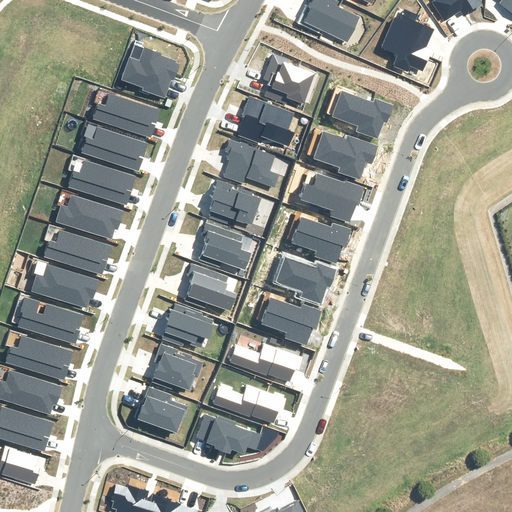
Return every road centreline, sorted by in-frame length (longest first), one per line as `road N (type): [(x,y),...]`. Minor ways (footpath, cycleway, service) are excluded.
road 1 (residential): [(92,440),(227,484),(255,482),(290,463),(311,430),(410,150),(465,86)]
road 2 (residential): [(234,35),(118,336),(92,440)]
